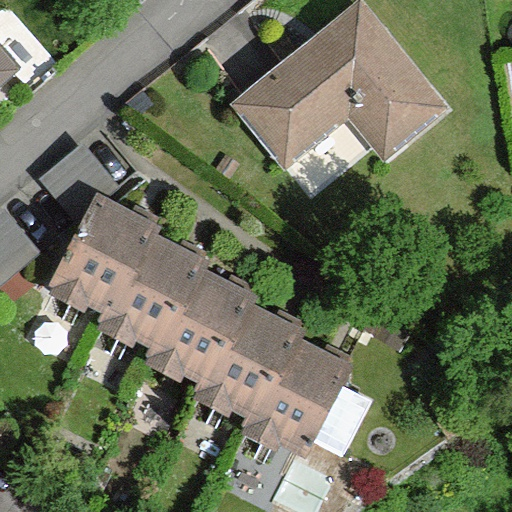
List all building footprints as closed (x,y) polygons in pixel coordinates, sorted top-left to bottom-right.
[(450,109),(363,0),(360,0),(263,78),(230,104),(282,169),(348,117),(384,162),(450,109)] [(0,95),(22,73),(0,45),(0,95)] [(94,196),(107,202),(122,190),(85,144),(44,181),(80,224),(94,196)] [(302,467),(352,368),(303,344),(305,331),(253,305),(253,293),(207,273),(207,261),(155,239),(154,226),(107,202),(94,196),(80,224),(46,293),(95,317),(90,327),(143,353),(139,361),(203,393),(198,404),(248,429),(243,437),(302,467)] [(0,282),(37,250),(2,209),(0,210),(0,282)]
